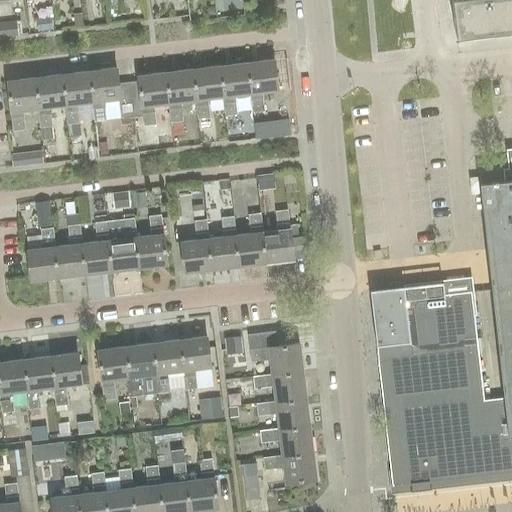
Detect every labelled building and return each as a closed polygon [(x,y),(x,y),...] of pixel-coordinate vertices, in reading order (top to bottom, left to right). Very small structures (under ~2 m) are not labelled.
[(511,0),(451,0),(456,35),(457,35),(457,34),(511,27),(511,0)] [(38,32),(54,31),(52,18),(36,20),(38,32)] [(274,60),(247,63),(250,94),(252,113),(264,112),(262,93),(278,91),(274,60)] [(250,94),(247,63),(220,66),(223,97),(223,98),(225,116),(237,115),(235,96),(250,94)] [(223,97),(220,66),(193,69),(196,101),(198,120),(201,119),(209,118),(210,118),(208,99),(223,98),(223,97)] [(133,117),(128,82),(118,83),(117,68),(89,71),(93,103),(92,103),(94,121),(107,120),(107,119),(119,117),(120,118),(133,117)] [(196,101),(193,69),(165,73),(169,104),(168,104),(171,123),(183,121),(181,102),(196,101)] [(93,103),(89,71),(62,75),(66,106),(65,106),(67,125),(80,123),(77,105),(92,103),(93,103)] [(169,104),(165,73),(138,76),(138,81),(128,82),(133,117),(142,116),(144,126),(156,124),(154,106),(168,104),(169,104)] [(66,106),(62,75),(35,78),(38,109),(40,128),(52,127),(50,108),(65,106),(66,106)] [(38,109),(35,78),(7,81),(13,131),(25,130),(23,111),(38,109)] [(209,118),(201,119),(202,130),(210,129),(209,118)] [(290,118),(255,122),(257,138),(291,134),(290,118)] [(80,123),(67,125),(69,138),(81,137),(80,123)] [(54,138),(52,127),(40,128),(42,140),(54,138)] [(98,143),(100,154),(107,153),(106,142),(98,143)] [(511,148),(506,150),(508,168),(478,172),(482,204),(487,203),(495,274),(496,282),(509,396),(485,399),(472,290),(462,291),(445,293),(444,281),(404,285),(370,289),(392,485),(479,475),(497,473),(511,471),(511,148)] [(43,163),(41,150),(14,154),(15,167),(43,163)] [(256,175),(257,182),(258,191),(275,189),(273,173),(256,175)] [(257,182),(256,175),(245,177),(246,184),(257,182)] [(130,203),(129,191),(113,193),(114,205),(130,203)] [(140,193),(132,194),(134,207),(142,207),(140,193)] [(51,227),(49,203),(38,204),(39,228),(51,227)] [(193,205),(194,215),(204,214),(203,204),(193,205)] [(294,260),(288,210),(276,211),(278,230),(263,232),(266,263),(294,260)] [(263,232),(261,213),(248,215),(251,233),(236,235),(235,235),(239,267),(266,263),(263,232)] [(68,226),(80,225),(79,215),(67,216),(68,226)] [(151,235),(137,237),(136,237),(140,268),(167,265),(162,215),(149,217),(151,235)] [(235,235),(236,235),(234,216),(221,218),(224,237),(209,238),(208,238),(212,270),(239,267),(235,235)] [(136,237),(137,237),(134,218),(122,220),(124,239),(109,240),(113,272),(140,268),(136,237)] [(208,238),(209,238),(206,220),(194,221),(196,240),(181,242),(184,273),(212,270),(208,238)] [(109,240),(107,221),(95,223),(97,242),(82,243),(85,275),(113,272),(109,240)] [(82,243),(80,225),(68,226),(70,245),(55,247),(58,278),(85,275),(82,243)] [(55,247),(53,228),(41,229),(43,248),(27,250),(31,281),(58,278),(55,247)] [(270,359),(272,374),(272,375),(303,371),(300,343),(276,346),(274,332),(248,335),(251,362),(270,359)] [(211,367),(207,336),(179,340),(183,371),(185,390),(197,388),(213,386),(211,367)] [(226,350),(242,348),(241,336),(225,338),(226,350)] [(183,371),(179,340),(152,343),(156,374),(156,375),(158,393),(168,392),(170,392),(168,373),(183,371)] [(156,374),(152,343),(125,347),(129,378),(131,397),(141,395),(143,395),(158,393),(156,375),(156,374)] [(129,378),(125,347),(98,350),(104,400),(116,399),(114,380),(129,378)] [(82,384),(78,353),(50,356),(54,387),(56,406),(68,405),(66,386),(82,384)] [(54,387),(50,356),(23,359),(27,391),(29,410),(30,409),(31,409),(40,408),(41,408),(39,389),(54,387)] [(27,391),(23,359),(0,362),(0,394),(0,398),(2,413),(14,411),(12,393),(27,391)] [(306,398),(303,371),(272,375),(272,374),(253,376),(255,389),(273,386),(275,401),(275,402),(306,398)] [(159,401),(169,400),(168,392),(158,393),(159,401)] [(133,413),(143,412),(141,395),(131,397),(133,413)] [(310,425),(306,398),(275,402),(275,401),(256,404),(258,416),(277,414),(278,428),(279,429),(310,425)] [(199,404),(200,418),(220,416),(219,402),(199,404)] [(121,415),(131,414),(129,403),(119,405),(121,415)] [(230,420),(240,418),(238,407),(229,409),(230,420)] [(31,409),(30,409),(30,417),(41,416),(40,408),(31,409)] [(19,423),(21,439),(30,438),(28,422),(19,423)] [(313,452),(310,425),(279,429),(278,428),(260,431),(261,443),(280,441),(282,456),(313,452)] [(155,444),(167,443),(166,429),(153,431),(155,444)] [(20,442),(19,432),(6,434),(7,443),(20,442)] [(39,447),(32,448),(33,461),(41,460),(40,447),(39,447)] [(29,475),(26,448),(7,450),(11,477),(29,475)] [(317,480),(313,452),(282,456),(263,458),(264,470),(283,468),(285,484),(317,480)] [(142,459),(143,467),(145,467),(155,466),(154,457),(142,459)] [(202,479),(187,481),(190,511),(191,511),(218,509),(212,459),(200,460),(202,479)] [(190,511),(187,481),(185,462),(173,464),(175,482),(160,484),(163,511),(190,511)] [(257,462),(244,463),(246,478),(259,477),(257,462)] [(163,511),(160,484),(158,465),(155,466),(145,467),(148,486),(133,487),(132,488),(135,511),(163,511)] [(135,511),(132,488),(133,487),(131,469),(118,470),(121,489),(106,491),(105,491),(108,511),(135,511)] [(108,511),(105,491),(106,491),(104,472),(91,474),(94,492),(79,494),(78,494),(80,511),(108,511)] [(80,511),(78,494),(79,494),(76,476),(64,477),(67,496),(51,498),(52,511),(80,511)] [(33,511),(30,481),(17,483),(20,511),(33,511)] [(7,503),(0,504),(0,511),(20,511),(17,483),(4,484),(7,503)]
